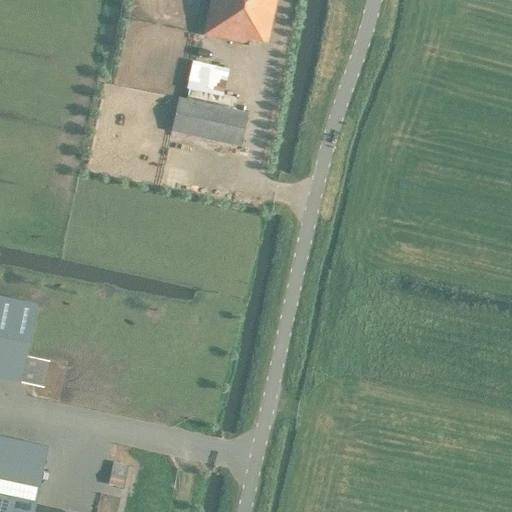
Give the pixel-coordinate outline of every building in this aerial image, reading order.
[(208,0),(201,34),(245,43),(247,39),(262,42),(263,41),(267,42),(276,0),(208,0)] [(119,52),(129,54),(144,57),(147,40),(123,35),(119,52)] [(192,59),(189,73),(225,81),(228,67),(192,59)] [(204,138),(222,142),(239,146),(247,112),(177,96),(169,130),(204,138)] [(0,294),(0,376),(18,381),(19,379),(42,384),(47,359),(24,354),(25,350),(35,303),(0,294)] [(36,511),(50,448),(0,437),(0,511),(36,511)] [(127,464),(113,461),(108,482),(122,485),(127,464)]
